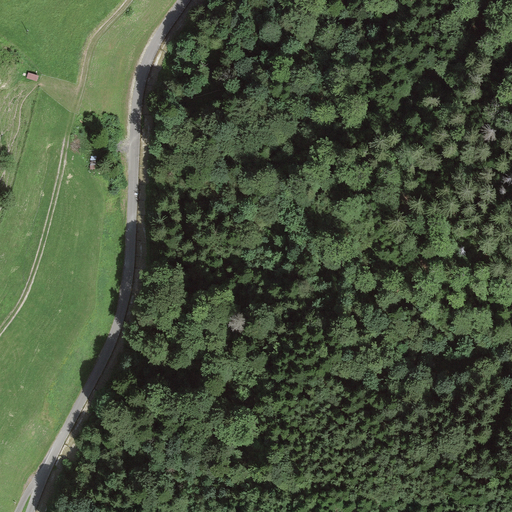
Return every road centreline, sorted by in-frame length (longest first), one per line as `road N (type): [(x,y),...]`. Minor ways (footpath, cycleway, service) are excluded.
road 1 (unclassified): [(183,0),(140,75),(121,309),(29,511)]
road 2 (track): [(0,332),(35,269),(91,48),(129,0)]
